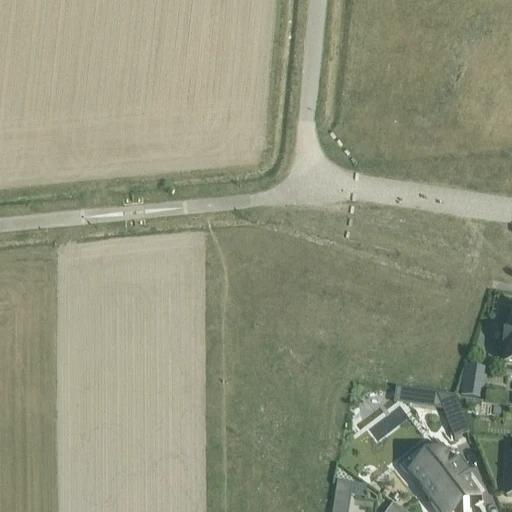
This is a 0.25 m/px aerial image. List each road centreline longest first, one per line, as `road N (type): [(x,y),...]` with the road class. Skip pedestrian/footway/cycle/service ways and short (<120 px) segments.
road 1 (track): [(250,200),(0,225)]
road 2 (residential): [(511,211),(310,188)]
road 3 (unclassified): [(310,188),(306,120),(317,0)]
